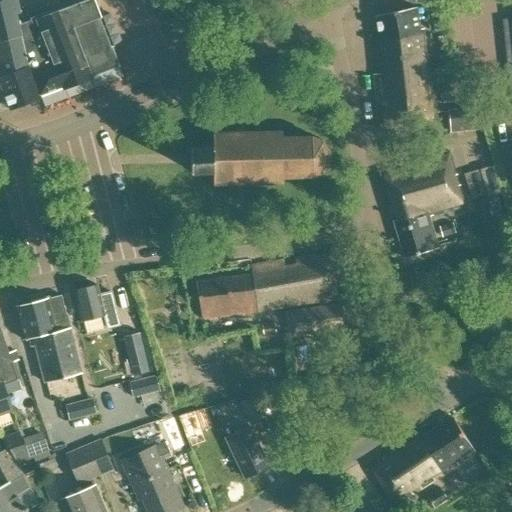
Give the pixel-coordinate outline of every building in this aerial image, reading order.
[(18,25),(16,15),(20,14),(16,0),(0,0),(0,41),(10,39),(18,60),(16,61),(18,68),(20,68),(25,79),(34,77),(40,94),(45,92),(49,94),(56,91),(56,88),(62,86),(64,88),(119,66),(111,46),(110,46),(99,18),(92,0),(86,0),(65,8),(18,25)] [(421,28),(418,6),(376,15),(380,36),(377,37),(381,72),(374,73),(379,124),(439,117),(433,65),(429,65),(424,27),(421,28)] [(511,17),(502,19),(510,92),(511,91),(511,17)] [(41,97),(40,94),(34,77),(25,79),(20,68),(18,68),(16,61),(18,60),(10,39),(0,41),(0,82),(11,108),(41,97)] [(455,86),(439,87),(440,101),(456,99),(455,86)] [(452,132),(484,128),(482,103),(461,105),(462,108),(449,110),(452,132)] [(243,134),(243,129),(239,129),(236,129),(236,134),(213,135),(213,148),(191,149),(191,154),(191,159),(192,165),(192,172),(214,171),(214,184),(238,184),(283,182),(283,176),(309,175),(321,172),(328,164),(330,158),(328,151),(321,143),(309,139),(283,140),(282,133),(243,134)] [(449,151),(380,171),(404,258),(438,248),(430,216),(464,206),(449,151)] [(468,170),(473,196),(504,190),(498,163),(468,170)] [(442,238),(456,234),(453,222),(439,226),(442,238)] [(232,316),(241,314),(283,308),(285,318),(288,338),(293,338),(347,330),(343,302),(292,310),(291,306),(336,299),(330,256),(315,258),(315,256),(295,259),(296,266),(284,268),(283,262),(252,266),(253,275),(196,284),(201,320),(232,316)] [(82,322),(103,317),(106,329),(120,326),(112,291),(105,293),(103,284),(74,291),(82,322)] [(61,296),(44,300),(16,308),(24,340),(35,337),(46,383),(80,373),(61,296)] [(263,335),(277,333),(275,323),(262,325),(263,335)] [(144,360),(137,333),(122,337),(129,364),(144,360)] [(0,415),(12,412),(3,385),(20,379),(14,362),(18,361),(15,351),(6,354),(0,334),(0,415)] [(155,375),(128,382),(132,398),(159,391),(155,375)] [(54,391),(40,395),(57,448),(70,443),(54,391)] [(239,402),(244,411),(250,426),(265,419),(253,395),(239,402)] [(97,399),(66,406),(69,420),(100,413),(97,399)] [(204,441),(195,414),(181,419),(190,446),(204,441)] [(173,417),(160,423),(173,452),(186,446),(173,417)] [(456,466),(476,453),(452,417),(417,439),(413,434),(406,439),(409,444),(397,452),(394,447),(377,457),(379,460),(365,468),(388,504),(402,495),(403,498),(433,479),(431,476),(440,471),(441,473),(455,464),(456,466)] [(244,479),(269,467),(250,427),(225,438),(244,479)] [(41,432),(22,439),(29,457),(32,456),(35,462),(50,457),(48,451),(48,450),(41,432)] [(7,450),(15,465),(26,459),(18,434),(3,442),(7,450)] [(98,440),(87,445),(100,474),(111,469),(98,440)] [(169,453),(165,442),(121,461),(136,496),(140,495),(147,511),(174,511),(184,508),(161,456),(169,453)] [(100,474),(87,445),(63,456),(75,485),(78,483),(81,492),(61,500),(65,511),(104,511),(91,478),(100,474)] [(0,454),(0,482),(2,487),(20,478),(22,477),(15,465),(7,450),(0,454)] [(36,506),(20,478),(2,487),(0,487),(0,511),(30,511),(29,510),(36,506)] [(432,509),(446,500),(440,489),(425,498),(432,509)]
